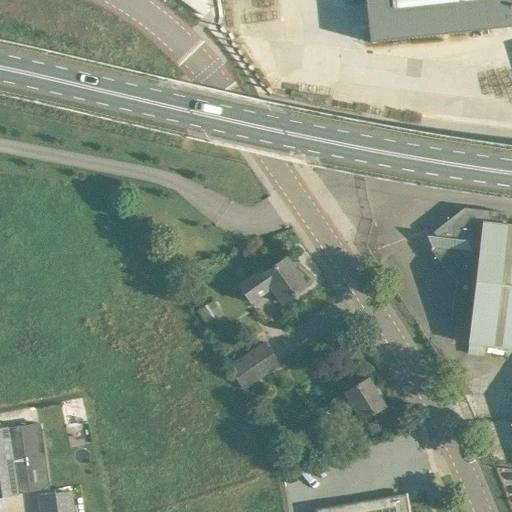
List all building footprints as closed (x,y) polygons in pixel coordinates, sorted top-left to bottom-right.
[(390,40),(511,26),(511,0),(365,0),(370,42),(390,40)] [(469,343),(511,348),(511,225),(506,225),(507,216),(505,213),(464,208),(434,232),(437,237),(438,237),(437,246),(431,250),(456,281),(455,290),(451,319),(471,322),(469,343)] [(306,286),(287,259),(265,274),(262,270),(240,286),(252,302),(273,288),(283,302),(306,286)] [(223,315),(213,300),(198,310),(208,325),(223,315)] [(235,375),(273,352),(267,342),(229,366),(235,375)] [(273,352),(235,375),(243,388),(281,364),(273,352)] [(386,407),(369,378),(344,393),(345,394),(333,401),(339,412),(352,405),(362,422),(386,407)] [(6,428),(0,428),(0,496),(16,494),(15,489),(25,487),(23,470),(26,470),(20,426),(6,428)] [(70,511),(68,493),(36,498),(38,511),(70,511)] [(409,511),(406,494),(316,509),(316,511),(409,511)]
